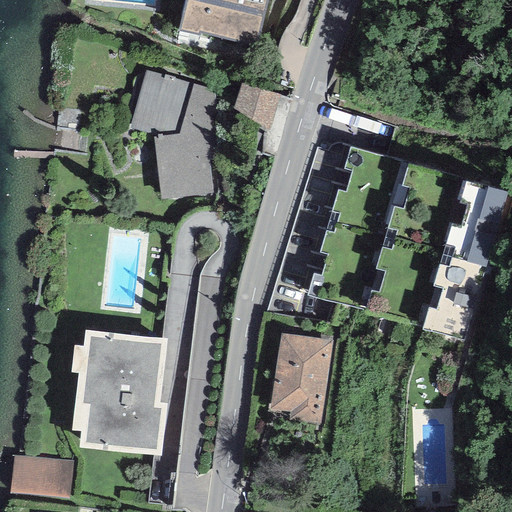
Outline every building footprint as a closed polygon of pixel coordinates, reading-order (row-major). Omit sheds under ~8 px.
[(266,0),(183,0),(178,21),(257,40),(266,0)] [(214,87),(144,67),(130,124),(153,132),(160,194),(212,191),(208,151),(216,151),(211,113),(217,113),(214,87)] [(241,77),(231,108),(273,121),(282,90),(241,77)] [(505,186),(350,139),(305,289),(460,335),(505,186)] [(324,320),(280,313),(266,412),(310,418),(324,320)] [(164,326),(82,317),(69,436),(151,445),(164,326)] [(73,461),(14,453),(9,488),(68,496),(73,461)]
